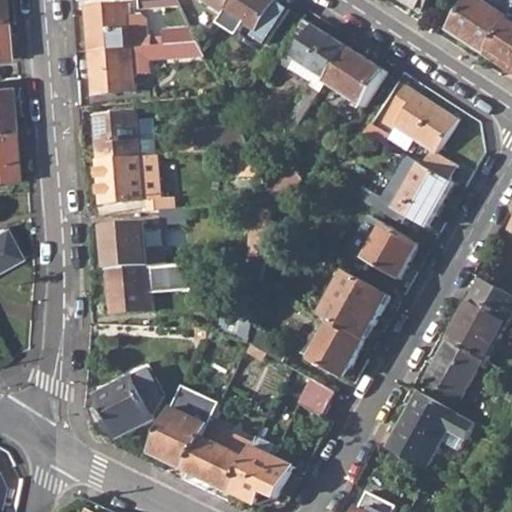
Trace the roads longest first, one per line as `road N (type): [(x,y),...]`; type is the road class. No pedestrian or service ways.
road 1 (residential): [(44,0),(64,243),(56,440)]
road 2 (residential): [(311,511),(511,153)]
road 3 (residential): [(511,106),(348,0)]
road 4 (residential): [(56,440),(189,511)]
